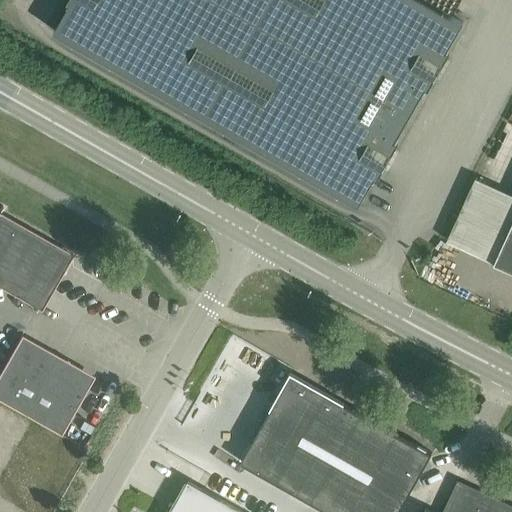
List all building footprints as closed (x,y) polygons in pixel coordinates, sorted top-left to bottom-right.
[(462,22),(423,0),(71,0),(53,31),(358,205),(462,22)] [(433,231),(479,247),(502,181),(456,165),(433,231)] [(66,254),(0,216),(0,285),(37,307),(66,254)] [(511,270),(511,221),(494,262),(511,270)] [(0,371),(0,399),(60,433),(91,379),(19,338),(0,371)] [(397,511),(431,453),(319,389),(291,373),(283,387),(241,461),(330,511),(397,511)] [(244,511),(188,480),(169,511),(244,511)] [(511,511),(511,506),(458,482),(443,511),(432,511),(425,508),(422,511),(511,511)]
